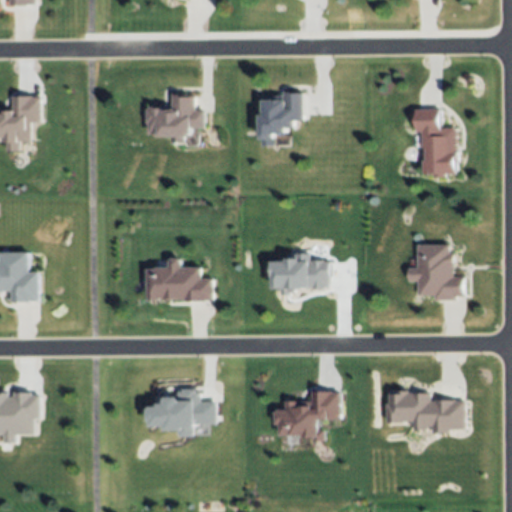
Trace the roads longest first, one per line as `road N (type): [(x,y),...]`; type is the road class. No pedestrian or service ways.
road 1 (residential): [(511,45),(0,51)]
road 2 (residential): [(505,348),(0,350)]
road 3 (residential): [(507,511),(505,46)]
